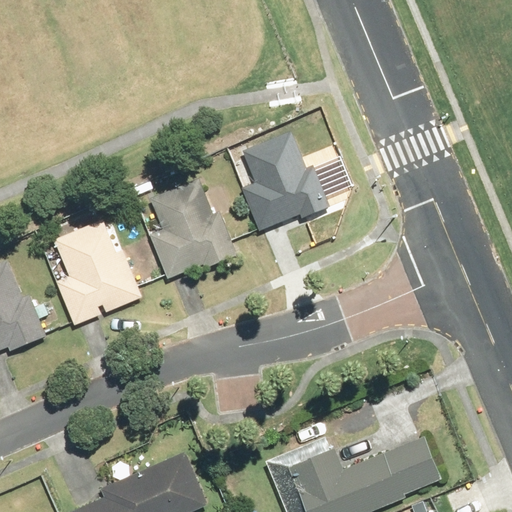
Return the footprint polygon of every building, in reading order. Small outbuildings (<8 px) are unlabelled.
[(260,179),(247,184),(264,225),(303,209),(305,214),(336,201),(319,160),(308,164),(293,127),(247,146),(260,179)] [(167,224),(153,230),(171,276),(239,249),(222,207),(217,209),(204,175),(155,194),(167,224)] [(73,272),(60,277),(78,320),(147,291),(127,243),(120,246),(107,216),(58,237),(73,272)] [(0,347),(12,342),(14,346),(50,331),(33,291),(25,294),(9,254),(0,257),(0,347)] [(337,441),(292,460),(313,511),(367,511),(448,478),(428,431),(347,465),(337,441)] [(72,509),(73,511),(182,511),(211,500),(188,447),(103,484),(107,494),(72,509)]
